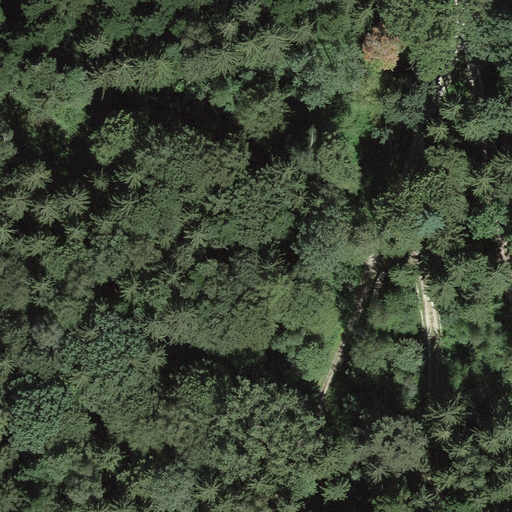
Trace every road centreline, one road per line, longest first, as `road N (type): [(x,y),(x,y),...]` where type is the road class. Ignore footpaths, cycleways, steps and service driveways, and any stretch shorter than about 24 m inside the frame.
road 1 (track): [(483,0),(460,14),(325,380),(263,511)]
road 2 (track): [(409,167),(432,315),(437,511)]
road 3 (track): [(511,284),(457,0)]
